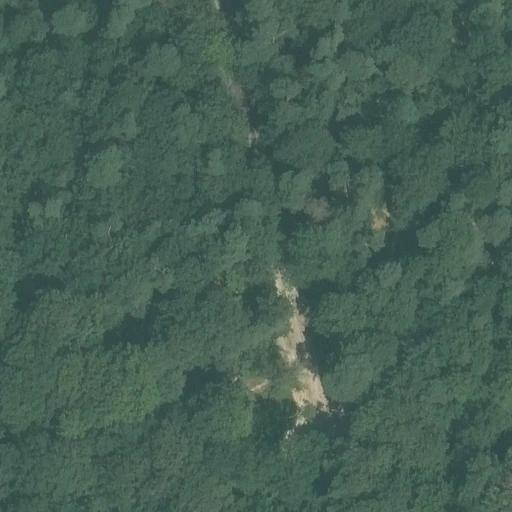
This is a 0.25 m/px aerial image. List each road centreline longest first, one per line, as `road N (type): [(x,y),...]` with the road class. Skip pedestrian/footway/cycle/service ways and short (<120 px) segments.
road 1 (unclassified): [(306,511),(347,425),(511,253)]
road 2 (track): [(296,461),(0,395)]
road 3 (track): [(259,155),(308,420),(302,446)]
road 4 (track): [(223,0),(259,155)]
